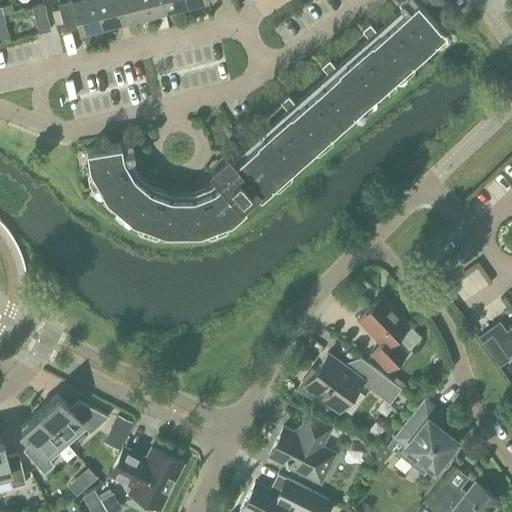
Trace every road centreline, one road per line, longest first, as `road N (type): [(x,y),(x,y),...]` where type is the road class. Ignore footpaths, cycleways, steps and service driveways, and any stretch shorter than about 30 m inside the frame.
road 1 (residential): [(511,462),(468,394),(434,307),(412,277),(363,249)]
road 2 (residential): [(46,126),(71,134),(232,92),(266,69)]
road 3 (residential): [(363,249),(272,364),(238,428)]
road 4 (residential): [(238,428),(52,335)]
road 5 (residential): [(43,353),(227,449)]
road 6 (residential): [(49,71),(243,23)]
road 7 (residential): [(266,69),(368,0)]
